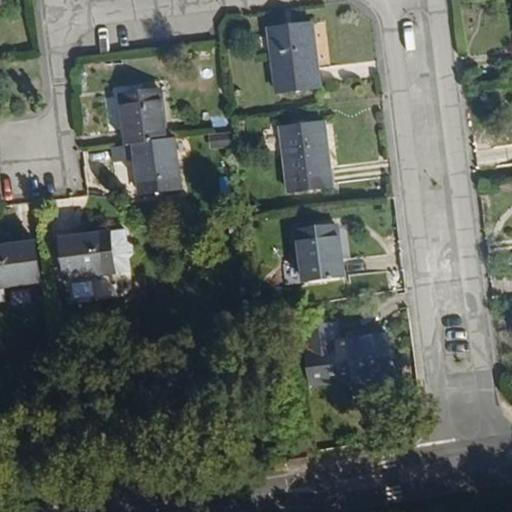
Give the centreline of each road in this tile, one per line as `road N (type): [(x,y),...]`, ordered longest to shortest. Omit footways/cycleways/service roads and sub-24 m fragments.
road 1 (residential): [(376,0),(432,469)]
road 2 (residential): [(499,459),(433,0)]
road 3 (secondary): [(167,511),(432,469)]
road 4 (residential): [(64,9),(58,107),(36,157)]
road 5 (residential): [(64,9),(100,13),(197,0)]
